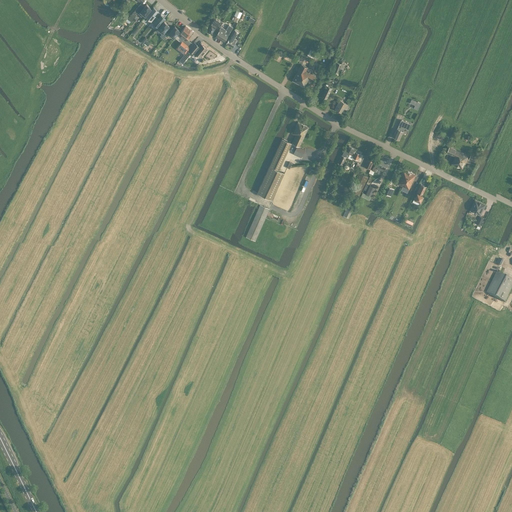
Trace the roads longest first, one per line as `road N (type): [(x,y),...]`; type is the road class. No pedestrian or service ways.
road 1 (track): [(224,68),(240,107),(187,228),(290,277),(323,212),(409,237),(452,233),(492,249),(511,270)]
road 2 (tertiary): [(511,204),(290,92),(165,0)]
